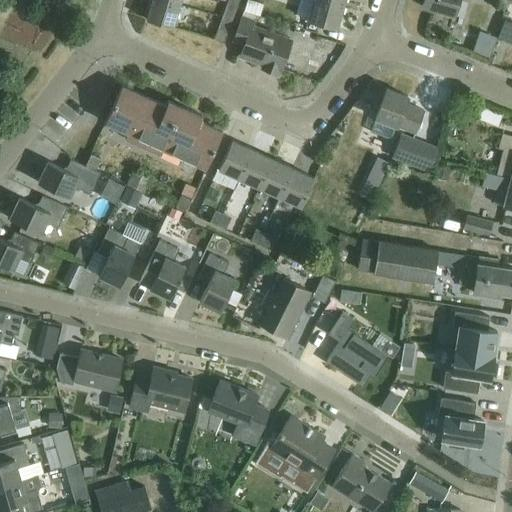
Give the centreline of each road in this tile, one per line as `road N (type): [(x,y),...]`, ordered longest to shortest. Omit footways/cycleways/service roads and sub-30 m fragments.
road 1 (residential): [(414,452),(261,352),(0,290)]
road 2 (unclassified): [(102,32),(280,120),(304,123),(327,108),(380,30)]
road 3 (unclassified): [(0,163),(102,32)]
road 4 (residential): [(511,93),(404,51),(380,30)]
